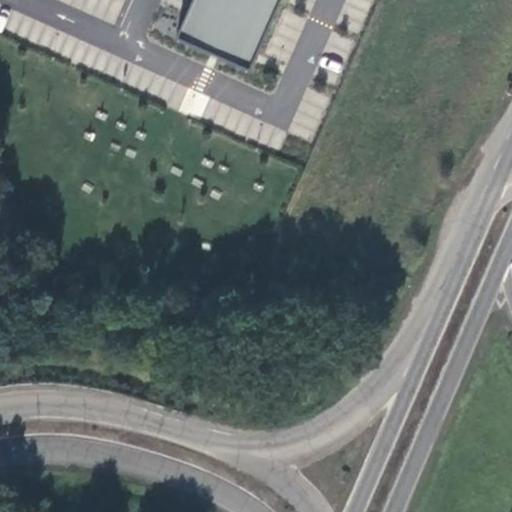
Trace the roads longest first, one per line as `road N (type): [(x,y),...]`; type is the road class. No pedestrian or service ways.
road 1 (primary): [(0,456),(101,456),(202,486),(247,511)]
road 2 (primary): [(437,348),(324,433),(271,449),(228,447)]
road 3 (primary): [(228,447),(100,410),(0,407)]
road 4 (secondary): [(364,511),(437,348)]
road 5 (secondary): [(437,348),(492,221)]
